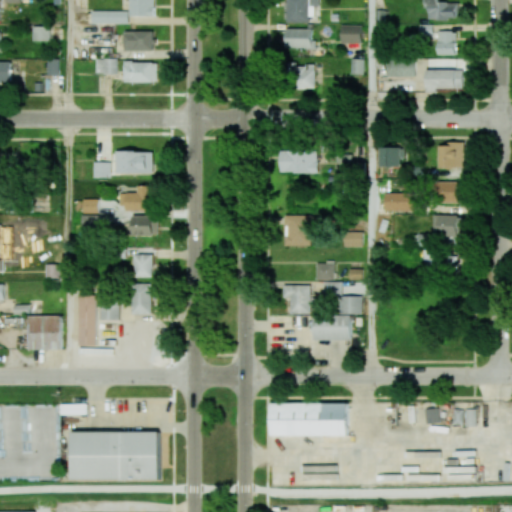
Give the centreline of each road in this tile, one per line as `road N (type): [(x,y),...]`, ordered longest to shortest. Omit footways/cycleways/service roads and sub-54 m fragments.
road 1 (secondary): [(243,511),(245,0)]
road 2 (secondary): [(194,0),(193,511)]
road 3 (residential): [(500,377),(500,0)]
road 4 (residential): [(194,120),(511,120)]
road 5 (residential): [(244,376),(511,377)]
road 6 (residential): [(0,377),(244,376)]
road 7 (residential): [(0,120),(194,120)]
